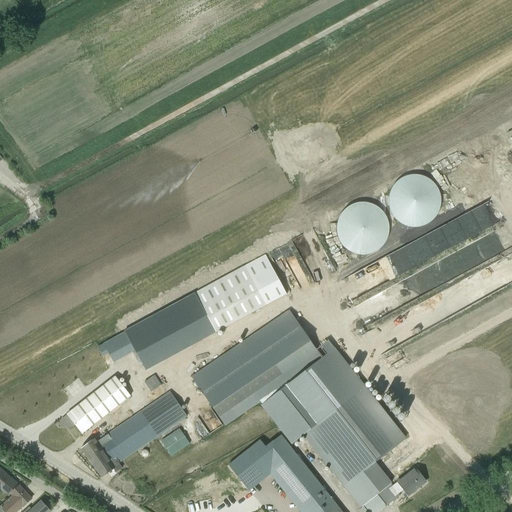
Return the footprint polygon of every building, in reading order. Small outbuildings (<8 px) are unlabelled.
[(389,195),(388,201),(388,206),(390,212),(394,218),(397,222),(404,226),(409,227),(411,227),(413,228),(416,228),(417,227),(419,227),(423,226),(428,224),(435,217),(438,212),(440,208),(441,203),(440,197),(438,190),(434,184),(427,178),(419,175),(413,175),(410,176),(406,176),(404,177),(401,178),(398,180),(397,181),(394,185),(391,189),(389,195)] [(365,203),(364,203),(363,203),(362,203),(360,203),(359,203),(357,203),(356,204),(354,204),(353,205),(352,205),(350,206),(349,207),(348,208),(346,208),(344,210),(342,213),(340,215),(339,218),(338,221),(337,224),(337,226),(336,227),(336,230),(337,233),(337,236),(338,238),(339,241),(340,242),(341,244),(341,245),(342,246),(343,247),(344,248),(344,249),(345,250),(346,250),(347,251),(348,252),(349,253),(350,253),(351,254),(352,255),(353,255),(354,256),(355,256),(357,256),(358,257),(359,257),(361,257),(363,257),(364,257),(366,257),(367,257),(368,256),(370,256),(371,256),(372,255),(373,255),(376,253),(377,252),(379,251),(381,249),(382,248),(383,247),(384,245),(385,243),(386,242),(387,239),(388,237),(388,236),(388,234),(389,233),(389,232),(389,230),(389,229),(389,227),(389,225),(388,224),(388,222),(387,219),(386,217),(384,214),(383,213),(381,211),(380,210),(378,208),(375,206),(372,205),(369,204),(366,203),(365,203)] [(492,203),(372,260),(384,285),(352,300),(367,329),(451,289),(447,282),(444,283),(440,275),(429,281),(430,284),(421,289),(416,278),(415,279),(411,270),(421,265),(423,270),(438,262),(436,259),(459,248),(457,244),(502,223),(492,203)] [(217,335),(266,306),(243,268),(194,297),(217,335)] [(294,274),(302,288),(310,283),(302,269),(294,274)] [(473,308),(384,349),(391,364),(398,360),(397,358),(421,347),(420,345),(430,340),(433,347),(458,336),(455,329),(466,324),(464,319),(476,314),(473,308)] [(289,310),(256,335),(195,380),(229,427),(324,356),(289,310)] [(333,350),(279,392),(309,430),(362,388),(333,350)] [(131,396),(116,376),(68,414),(83,433),(131,396)] [(155,376),(144,383),(151,392),(161,385),(155,376)] [(404,440),(362,388),(309,430),(304,435),(364,508),(365,507),(368,511),(377,511),(399,495),(398,494),(391,486),(374,464),(404,440)] [(118,463),(186,416),(170,392),(96,442),(94,439),(81,448),(101,477),(113,468),(115,472),(121,468),(118,463)] [(304,435),(309,430),(279,392),(263,405),(293,443),(304,435)] [(171,456),(189,444),(179,429),(161,441),(171,456)] [(342,511),(287,443),(281,434),(258,452),(253,445),(228,465),(247,488),(271,468),(305,511),(342,511)] [(415,467),(391,486),(398,494),(403,489),(408,495),(426,481),(415,467)] [(9,492),(17,483),(0,468),(0,492),(4,489),(9,492)] [(215,473),(200,483),(206,492),(221,482),(215,473)] [(5,511),(16,511),(32,498),(20,485),(11,493),(13,496),(1,507),(0,506),(0,511),(4,511),(5,511)] [(47,511),(50,510),(41,501),(32,509),(32,510),(29,507),(22,511),(47,511)]
